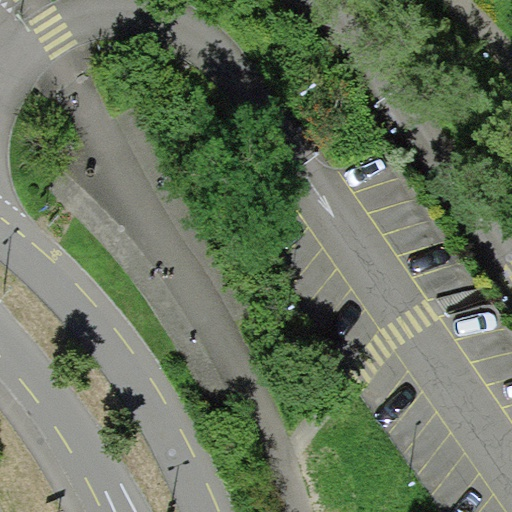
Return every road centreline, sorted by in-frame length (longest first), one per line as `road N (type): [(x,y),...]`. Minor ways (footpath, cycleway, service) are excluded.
road 1 (secondary): [(204,511),(97,330),(0,236)]
road 2 (secondary): [(0,329),(41,374),(117,511)]
